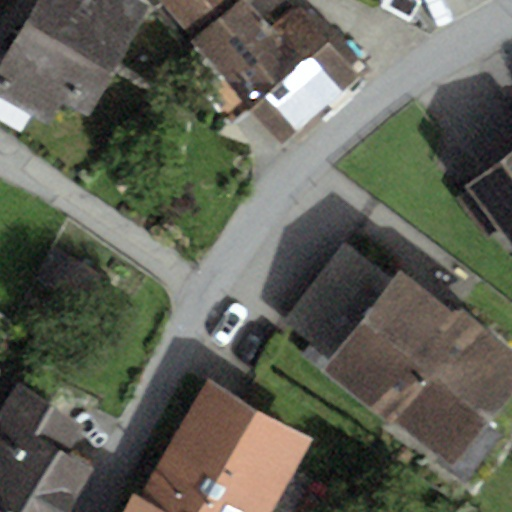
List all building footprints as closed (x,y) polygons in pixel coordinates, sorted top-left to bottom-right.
[(89,117),(148,7),(134,0),(32,0),(0,61),(0,99),(47,125),(60,101),(89,117)] [(157,0),(191,41),(242,0),(157,0)] [(244,0),(242,0),(191,41),(283,146),(367,71),(311,8),(304,14),(299,8),(297,10),(287,1),(284,0),(253,0),(248,4),(244,0)] [(511,250),(511,151),(466,184),(511,250)] [(334,361),(394,280),(344,243),(284,325),(334,361)] [(511,396),(511,355),(399,273),(394,280),(334,361),(326,372),(459,469),(511,396)] [(210,380),(139,499),(161,511),(273,511),(315,441),(210,380)] [(18,386),(0,414),(0,511),(68,511),(95,471),(71,456),(87,430),(18,386)] [(161,511),(139,499),(133,495),(122,511),(161,511)]
